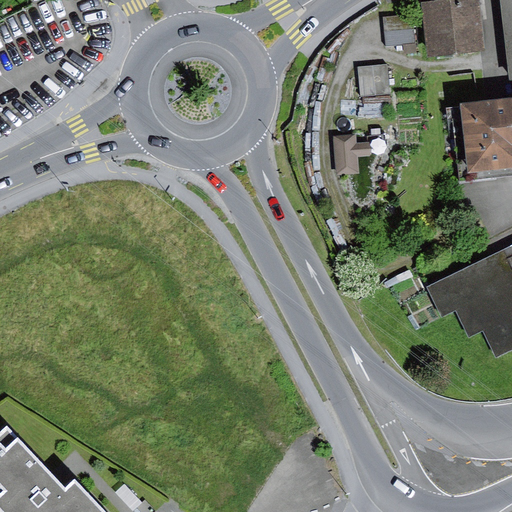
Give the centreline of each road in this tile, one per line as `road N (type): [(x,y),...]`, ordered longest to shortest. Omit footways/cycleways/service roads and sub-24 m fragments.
road 1 (tertiary): [(204,159),(244,213),(378,477),(409,505)]
road 2 (tertiary): [(378,393),(271,197),(250,134)]
road 3 (primary): [(136,121),(0,177)]
road 4 (motorway): [(511,425),(435,419),(378,393)]
road 5 (tertiary): [(409,505),(414,476),(378,393)]
